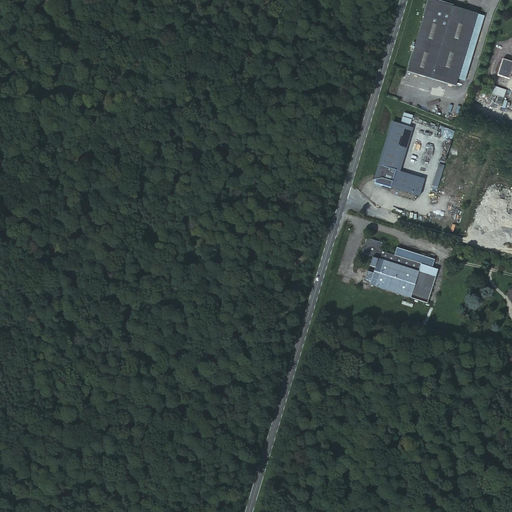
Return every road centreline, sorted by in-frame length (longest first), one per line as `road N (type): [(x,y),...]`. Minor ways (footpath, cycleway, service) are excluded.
road 1 (secondary): [(248,511),(403,0)]
road 2 (track): [(0,60),(46,70),(304,84),(372,101)]
